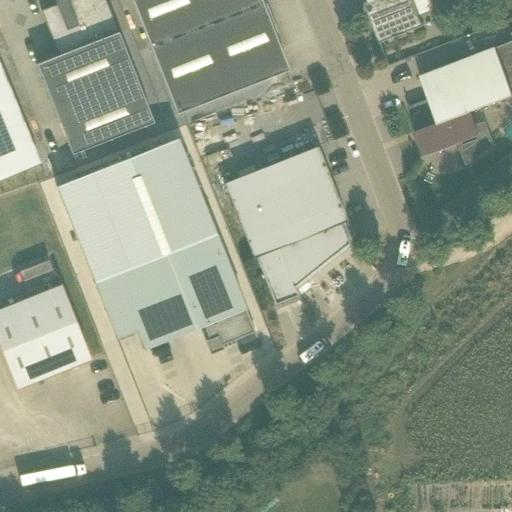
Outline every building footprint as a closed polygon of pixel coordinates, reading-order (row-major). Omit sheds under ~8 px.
[(104,0),(70,0),(41,12),(58,56),(36,65),(71,156),(153,124),(104,0)] [(130,0),(176,115),(288,71),(275,38),(278,37),(265,1),(261,3),(260,0),(130,0)] [(365,5),(370,18),(380,44),(424,27),(412,0),(367,0),(369,4),(365,5)] [(429,100),(410,107),(409,108),(418,132),(414,133),(423,157),(479,136),(471,113),(505,100),(511,108),(511,34),(511,35),(511,42),(420,78),(429,100)] [(0,181),(41,165),(0,65),(0,181)] [(242,300),(216,235),(178,139),(56,188),(94,283),(117,340),(137,332),(144,351),(203,327),(210,343),(210,342),(211,346),(216,348),(220,347),(255,333),(242,300)] [(347,222),(318,148),(224,184),(253,259),(256,258),(275,306),(298,297),(294,287),(348,244),(341,225),(347,222)] [(0,350),(16,390),(90,360),(61,286),(0,310),(0,350)]
